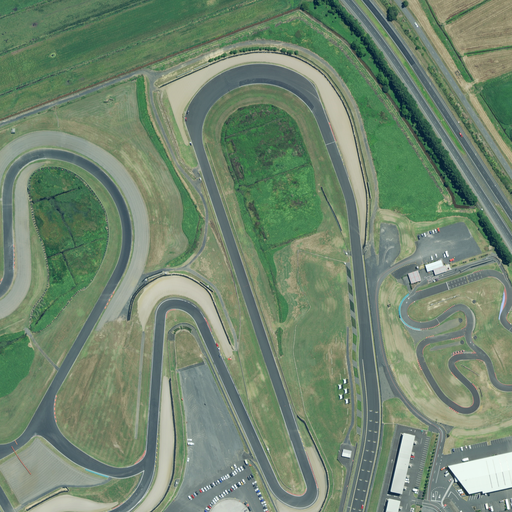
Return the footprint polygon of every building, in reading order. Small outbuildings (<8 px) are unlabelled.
[(441,260),(425,265),(427,272),(434,270),(435,275),(447,270),(445,265),(443,266),(441,260)] [(418,270),(408,274),(411,283),(422,280),(418,270)] [(196,355),(193,347),(185,350),(188,358),(196,355)] [(414,436),(403,433),(390,491),(401,494),(414,436)] [(350,458),(352,451),(343,449),(342,456),(350,458)] [(511,451),(447,466),(468,494),(482,492),(483,494),(511,487),(511,451)] [(396,511),(397,509),(401,510),(401,506),(398,506),(399,501),(387,499),(384,511),(396,511)]
